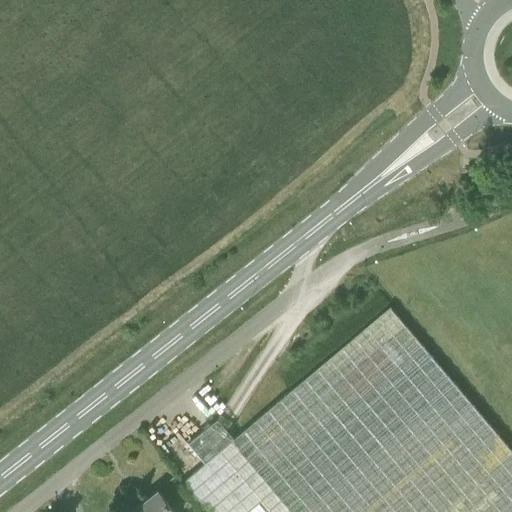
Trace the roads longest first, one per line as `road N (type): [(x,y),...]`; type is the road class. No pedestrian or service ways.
road 1 (unclassified): [(25,511),(298,300),(315,230)]
road 2 (secondary): [(0,481),(315,230)]
